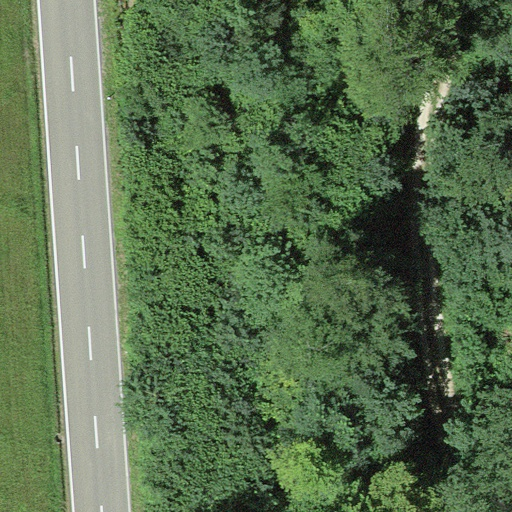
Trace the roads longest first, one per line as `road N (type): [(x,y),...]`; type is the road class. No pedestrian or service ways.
road 1 (track): [(457,511),(419,230),(446,0)]
road 2 (tertiary): [(107,511),(76,0)]
